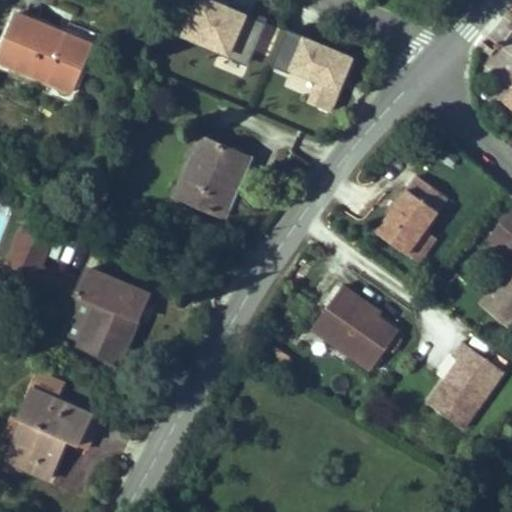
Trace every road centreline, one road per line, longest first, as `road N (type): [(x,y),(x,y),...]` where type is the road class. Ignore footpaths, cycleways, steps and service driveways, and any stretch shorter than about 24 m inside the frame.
road 1 (residential): [(414,77),(309,197),(241,294),(120,511)]
road 2 (residential): [(414,77),(511,163)]
